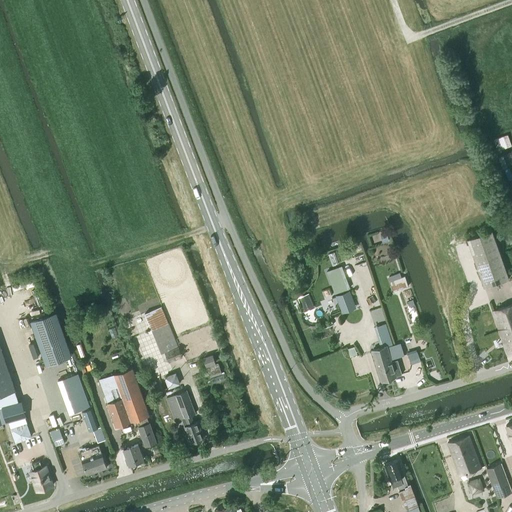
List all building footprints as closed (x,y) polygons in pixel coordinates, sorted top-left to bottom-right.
[(509,134),(494,138),(497,149),(511,146),(509,134)] [(511,149),(497,156),(502,167),(511,163),(511,149)] [(510,279),(493,231),(469,239),(485,287),(510,279)] [(389,241),(386,233),(381,234),(383,242),(389,241)] [(349,247),(351,256),(362,253),(361,245),(349,247)] [(341,265),(326,271),(335,293),(350,288),(341,265)] [(408,285),(405,276),(390,281),(393,290),(408,285)] [(346,300),(340,302),(343,310),(343,312),(356,307),(355,305),(349,290),(343,293),(346,300)] [(298,298),(304,312),(314,307),(308,293),(298,298)] [(509,354),(511,353),(511,303),(493,310),(509,354)] [(145,313),(151,329),(168,322),(161,306),(145,313)] [(52,312),(31,319),(46,364),(72,355),(57,310),(52,312)] [(161,352),(177,346),(168,322),(151,329),(161,352)] [(386,324),(377,326),(384,346),(392,344),(386,324)] [(402,348),(401,343),(388,347),(391,359),(404,355),(402,348)] [(393,364),(392,361),(391,359),(388,347),(387,345),(372,350),(378,369),(393,364)] [(0,395),(15,390),(0,346),(0,395)] [(354,346),(348,348),(350,356),(357,354),(354,346)] [(169,362),(182,357),(178,347),(165,352),(169,362)] [(416,348),(407,351),(409,360),(419,357),(416,348)] [(207,365),(215,362),(212,354),(204,357),(207,365)] [(393,364),(378,369),(380,376),(381,381),(397,376),(396,375),(402,374),(397,359),(392,361),(393,364)] [(210,376),(222,372),(218,363),(207,367),(210,376)] [(116,426),(150,414),(133,367),(107,376),(100,379),(108,402),(107,402),(116,426)] [(176,372),(165,377),(169,388),(180,383),(176,372)] [(89,406),(79,376),(59,382),(69,413),(89,406)] [(158,382),(154,381),(151,382),(150,385),(152,388),(155,389),(158,388),(159,385),(158,382)] [(191,442),(205,437),(199,420),(194,422),(191,414),(196,413),(187,390),(167,397),(175,420),(184,417),(186,422),(184,423),(185,425),(185,426),(191,442)] [(0,406),(0,425),(2,425),(3,424),(3,423),(9,421),(11,428),(27,422),(25,416),(26,416),(21,400),(19,401),(0,406)] [(98,426),(91,407),(81,411),(89,430),(98,426)] [(145,445),(157,441),(150,422),(149,423),(147,417),(139,420),(141,426),(138,427),(144,442),(138,444),(138,443),(124,448),(128,458),(125,459),(127,465),(144,459),(139,447),(145,445)] [(67,421),(69,432),(80,430),(78,419),(67,421)] [(59,427),(50,431),(55,446),(65,443),(59,427)] [(105,439),(100,427),(93,430),(97,441),(105,439)] [(459,474),(481,467),(468,435),(447,442),(459,474)] [(87,474),(107,466),(99,444),(79,451),(82,459),(87,474)] [(398,485),(406,509),(418,505),(410,483),(408,484),(398,458),(384,463),(386,468),(383,469),(385,475),(388,474),(393,486),(398,485)] [(37,490),(53,484),(46,465),(42,466),(39,460),(32,463),(34,469),(30,471),(37,490)] [(511,491),(501,462),(486,468),(497,497),(511,491)] [(484,490),(479,477),(466,481),(470,495),(484,490)] [(242,511),(241,507),(236,509),(233,502),(215,510),(215,511),(242,511)]
